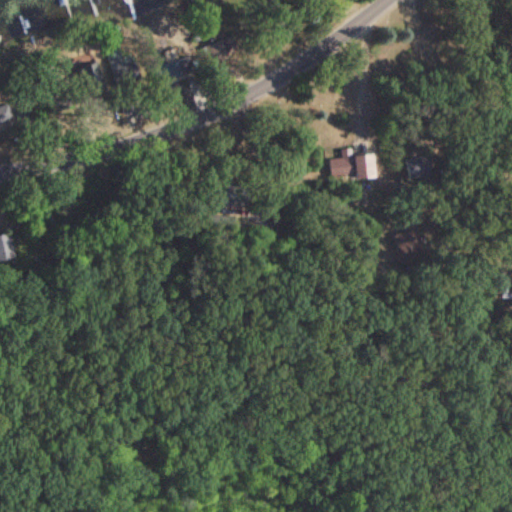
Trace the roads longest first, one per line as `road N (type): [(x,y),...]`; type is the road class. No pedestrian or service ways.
road 1 (residential): [(345,0),(227,69),(72,124),(0,135)]
road 2 (residential): [(511,183),(404,186),(343,149)]
